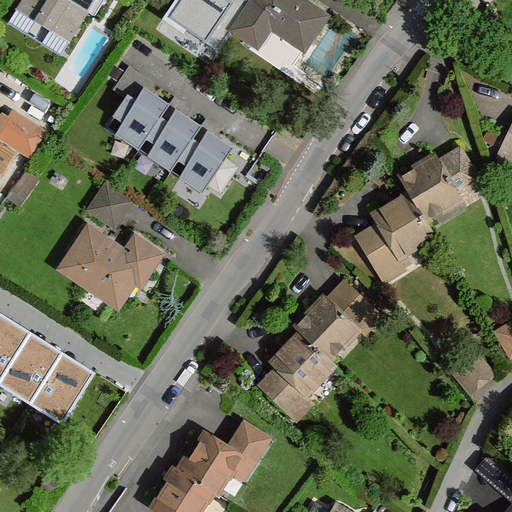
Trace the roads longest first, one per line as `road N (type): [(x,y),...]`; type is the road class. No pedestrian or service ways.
road 1 (tertiary): [(78,511),(386,50),(437,0)]
road 2 (residential): [(446,511),(511,394)]
